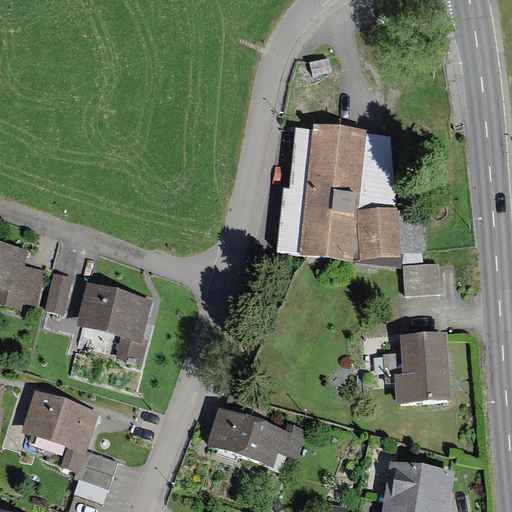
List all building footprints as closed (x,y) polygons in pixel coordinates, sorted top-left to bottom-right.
[(393,30),(386,44),(418,61),(426,47),(393,30)] [(313,133),(297,132),(290,195),(284,194),(277,255),(300,258),(300,261),(354,266),(402,270),(403,264),(423,265),(423,256),(425,256),(421,212),(398,214),(392,140),(367,138),(367,134),(313,130),(313,133)] [(28,254),(0,247),(0,307),(22,313),(24,305),(37,308),(45,274),(25,269),(28,254)] [(405,299),(441,296),(439,266),(403,268),(405,299)] [(74,281),(54,277),(45,314),(65,319),(74,281)] [(154,304),(87,287),(76,330),(121,342),(116,362),(143,368),(149,343),(145,342),(154,304)] [(452,405),(448,338),(401,341),(402,356),(384,357),(385,386),(396,386),(397,409),(452,405)] [(80,476),(99,416),(36,395),(22,438),(67,453),(61,470),(80,476)] [(220,414),(208,451),(274,471),(278,457),(298,463),(308,432),(288,426),(285,434),(220,414)] [(109,492),(119,465),(89,455),(80,482),(109,492)] [(450,511),(456,477),(391,466),(383,511),(450,511)] [(109,492),(80,482),(75,497),(104,507),(109,492)]
